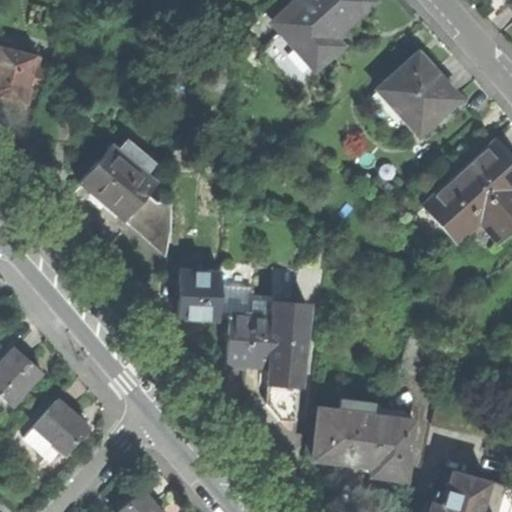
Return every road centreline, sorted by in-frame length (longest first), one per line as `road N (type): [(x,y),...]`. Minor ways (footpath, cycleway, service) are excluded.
road 1 (secondary): [(157,408),(0,231)]
road 2 (residential): [(157,408),(60,511)]
road 3 (secondary): [(238,511),(157,408)]
